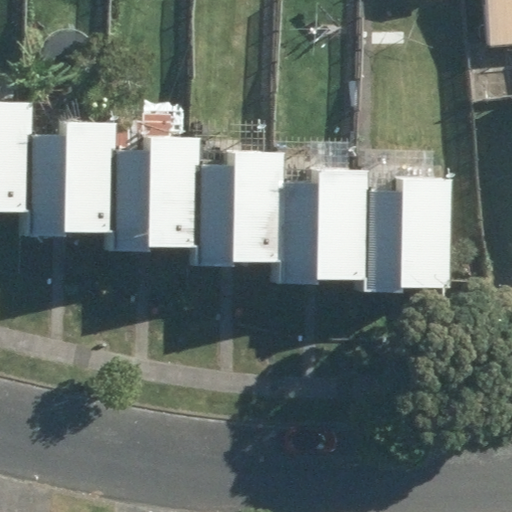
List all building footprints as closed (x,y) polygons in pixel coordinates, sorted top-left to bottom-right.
[(511,0),(475,0),(479,48),(511,45),(511,0)] [(33,244),(36,142),(13,142),(14,103),(0,102),(0,218),(4,219),(3,243),(33,244)] [(112,260),(116,154),(97,154),(98,124),(37,122),(36,142),(33,244),(42,244),(42,237),(85,238),(84,260),(112,260)] [(199,272),(202,169),(181,168),(181,141),(117,139),(116,154),(112,260),(121,261),(121,253),(171,254),(170,271),(199,272)] [(281,293),(285,188),(266,188),(267,155),(202,153),(202,169),(199,272),(205,272),(205,267),(255,269),(255,292),(281,293)] [(369,300),(371,197),(351,196),(351,175),(285,174),(285,188),(281,293),(287,293),(288,286),(337,287),(337,300),(369,300)] [(371,197),(369,300),(371,301),(371,296),(432,297),(436,179),(372,177),(371,197)]
